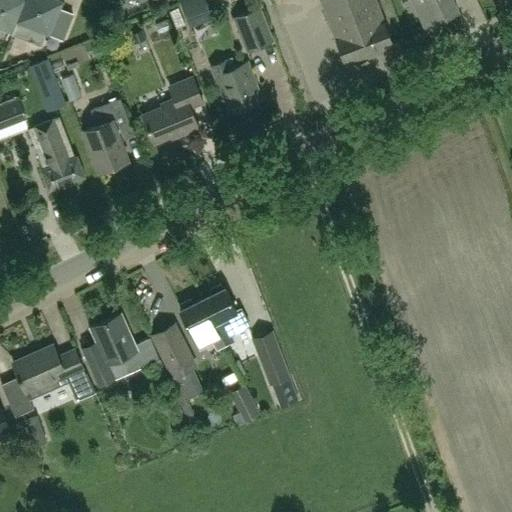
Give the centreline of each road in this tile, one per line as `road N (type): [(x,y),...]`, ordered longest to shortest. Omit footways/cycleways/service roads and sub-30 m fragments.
road 1 (tertiary): [(0,305),(511,44)]
road 2 (track): [(325,141),(459,511)]
